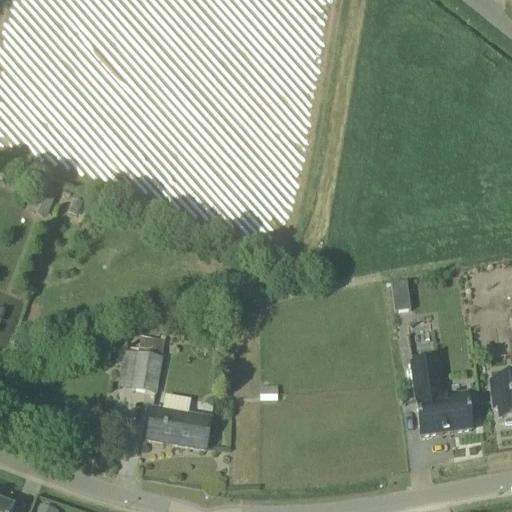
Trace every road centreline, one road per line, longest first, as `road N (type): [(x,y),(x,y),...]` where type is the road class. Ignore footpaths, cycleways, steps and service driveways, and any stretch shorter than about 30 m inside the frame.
road 1 (residential): [(141,511),(0,462)]
road 2 (residential): [(511,489),(388,511)]
